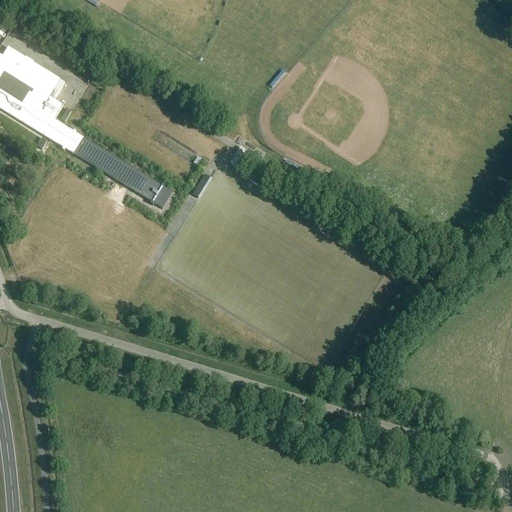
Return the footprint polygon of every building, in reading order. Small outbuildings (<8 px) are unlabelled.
[(0,110),(162,210),(172,194),(54,121),(63,107),(54,101),(65,84),(8,49),(3,58),(0,56),(0,110)] [(68,109),(63,119),(68,122),(73,111),(68,109)] [(37,148),(42,151),(47,142),(42,139),(37,148)] [(241,170),(250,155),(240,149),(231,164),(241,170)] [(260,188),(272,168),(262,162),(250,182),(260,188)] [(199,201),(212,180),(204,176),(192,196),(199,201)]
